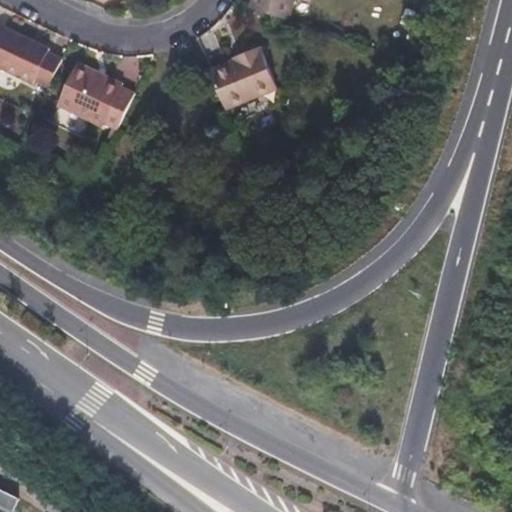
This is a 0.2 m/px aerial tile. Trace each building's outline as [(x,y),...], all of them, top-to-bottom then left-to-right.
[(251,0),(249,8),(289,19),(294,0),(251,0)] [(49,48),(4,26),(0,33),(0,67),(32,83),(33,79),(48,86),(60,60),(47,53),(49,48)] [(235,60),(210,71),(225,109),(277,88),(261,46),(242,54),(243,57),(235,60)] [(120,86),(78,65),(57,106),(99,127),(101,123),(114,129),(130,96),(118,90),(120,86)] [(12,511),(18,501),(0,492),(0,511),(12,511)]
